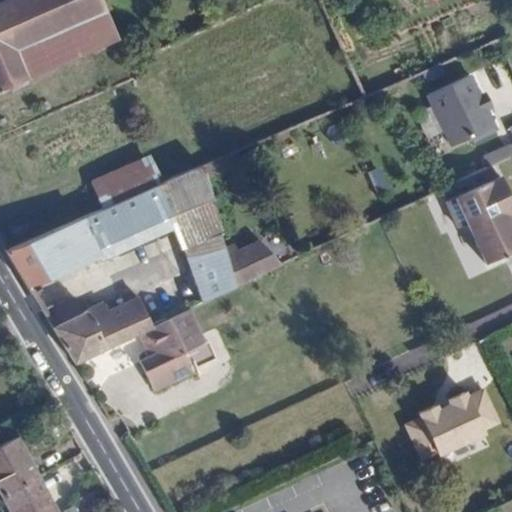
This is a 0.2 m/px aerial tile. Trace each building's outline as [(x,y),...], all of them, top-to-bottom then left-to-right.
[(13,51),(102,11),(97,0),(4,0),(0,2),(0,89),(25,78),(13,51)] [(115,38),(102,11),(13,51),(25,78),(115,38)] [(468,77),(428,96),(451,145),(470,136),(472,140),(493,130),(468,77)] [(511,157),(511,150),(509,145),(509,143),(482,156),(489,168),(511,157)] [(102,208),(3,251),(24,286),(93,255),(98,260),(173,227),(192,272),(189,275),(199,304),(276,268),(254,246),(233,253),(230,247),(223,250),(203,178),(240,163),(236,150),(159,184),(102,208)] [(91,183),(102,208),(159,184),(147,158),(91,183)] [(379,167),(367,170),(374,191),(385,187),(379,167)] [(511,204),(499,177),(444,202),(456,228),(465,224),(484,264),(511,250),(511,229),(505,215),(511,211),(511,204)] [(50,328),(71,364),(138,332),(147,328),(149,327),(135,299),(103,314),(98,306),(79,315),(50,328)] [(41,313),(50,328),(79,315),(69,300),(41,313)] [(202,344),(186,310),(165,320),(181,354),(188,371),(195,369),(214,361),(206,342),(202,344)] [(140,361),(155,391),(190,374),(188,371),(181,354),(165,320),(149,327),(147,328),(158,352),(149,356),(140,361)] [(138,332),(149,356),(158,352),(147,328),(138,332)] [(405,420),(421,459),(499,429),(483,389),(405,420)] [(0,494),(37,476),(19,439),(0,448),(0,494)] [(55,511),(37,476),(0,494),(0,499),(6,511),(55,511)] [(94,490),(75,500),(81,511),(83,511),(101,503),(94,490)]
